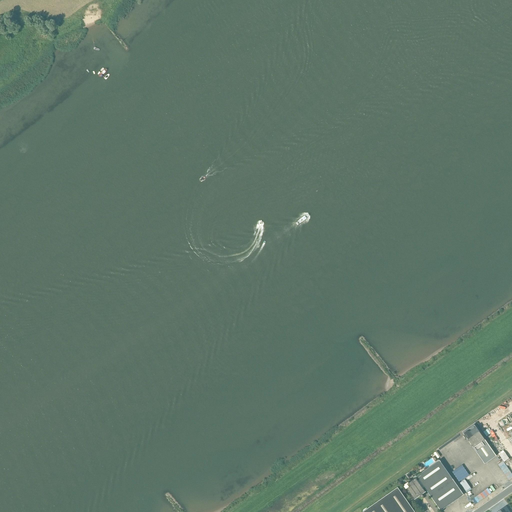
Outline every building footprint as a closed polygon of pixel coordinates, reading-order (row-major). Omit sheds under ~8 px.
[(474,425),(468,429),(463,433),(485,464),(496,456),(478,431),(474,425)] [(416,476),(417,477),(425,489),(440,511),(463,495),(451,477),(439,460),(416,476)] [(417,477),(404,486),(411,496),(413,498),(414,499),(414,500),(419,496),(421,498),(423,496),(422,495),(420,492),(423,490),(425,489),(417,477)] [(414,511),(397,488),(386,495),(397,511),(414,511)] [(397,511),(386,495),(362,511),(397,511)]
